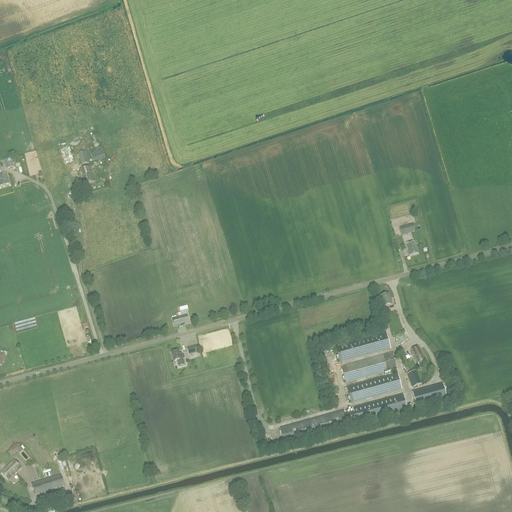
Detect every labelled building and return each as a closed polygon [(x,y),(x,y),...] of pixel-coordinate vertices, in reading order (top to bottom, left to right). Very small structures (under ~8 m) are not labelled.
[(64,157),(65,163),(74,161),(71,146),(62,148),(64,157)] [(94,162),(105,159),(103,149),(91,153),(94,162)] [(81,165),(87,163),(89,163),(86,151),(78,153),(81,165)] [(84,185),(94,182),(90,166),(80,169),(84,185)] [(5,185),(9,184),(7,173),(2,175),(3,176),(0,176),(0,185),(0,186),(3,186),(5,186),(5,185)] [(402,236),(416,231),(413,223),(399,227),(402,236)] [(409,256),(418,253),(414,242),(406,245),(409,256)] [(382,307),(392,305),(389,294),(379,297),(382,307)] [(187,314),(181,316),(172,318),(174,326),(189,323),(187,314)] [(16,323),(17,331),(35,328),(34,321),(16,323)] [(340,362),(390,348),(386,332),(335,346),(340,362)] [(188,355),(199,352),(197,346),(187,349),(188,355)] [(417,365),(426,360),(419,346),(410,350),(417,365)] [(179,367),(184,365),(181,353),(181,354),(180,354),(179,351),(175,352),(171,353),(174,362),(177,361),(179,367)] [(326,367),(337,368),(337,364),(336,364),(336,356),(331,355),(331,352),(326,352),(326,367)] [(390,372),(390,375),(347,387),(351,404),(402,390),(395,364),(392,353),(389,353),(341,367),(344,379),(345,383),(350,382),(349,378),(384,368),(384,369),(386,368),(387,372),(390,372)] [(422,384),(416,371),(410,374),(407,375),(412,387),(415,386),(415,387),(422,384)] [(443,384),(412,391),(414,399),(445,392),(443,384)] [(352,408),(354,412),(344,415),(343,410),(280,428),(284,444),(289,443),(353,426),(351,421),(355,420),(357,424),(411,409),(410,408),(407,408),(403,394),(352,408)] [(12,449),(16,453),(18,451),(20,453),(24,449),(18,443),(12,449)] [(8,480),(21,468),(14,461),(1,473),(8,480)] [(35,496),(65,487),(61,474),(31,484),(35,496)] [(13,481),(16,485),(21,480),(17,477),(13,481)]
